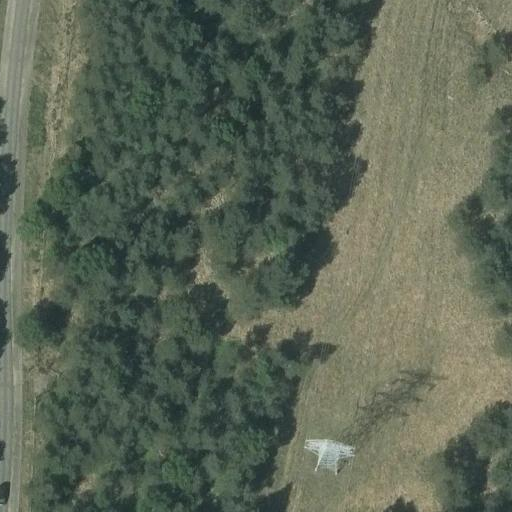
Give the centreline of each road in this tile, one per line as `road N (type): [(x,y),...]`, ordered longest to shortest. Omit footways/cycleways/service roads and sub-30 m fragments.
road 1 (track): [(294,511),(316,342),(404,202),(447,0)]
road 2 (unclassified): [(0,503),(3,248),(22,0)]
